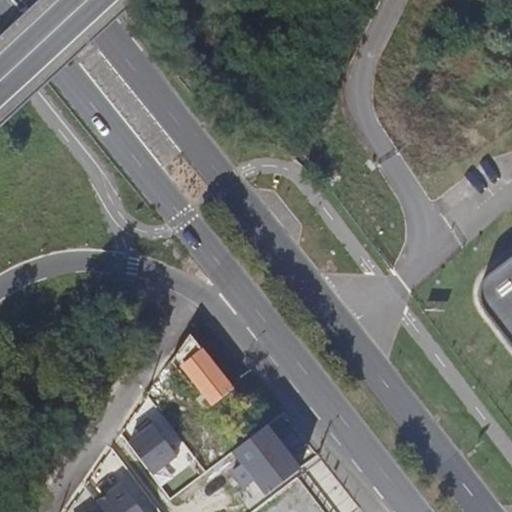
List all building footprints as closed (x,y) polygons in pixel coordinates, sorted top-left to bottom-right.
[(478,291),(480,303),(511,345),(511,257),(497,268),(481,281),(478,291)] [(195,335),(176,363),(210,407),(235,388),(195,335)] [(165,379),(131,427),(150,442),(183,393),(165,379)] [(58,404),(45,418),(65,436),(78,421),(58,404)] [(226,442),(268,497),(304,471),(270,428),(259,435),(250,424),(226,442)] [(146,468),(170,485),(183,466),(159,449),(146,468)] [(147,501),(142,504),(147,511),(149,511),(154,509),(147,501)] [(232,511),(225,503),(213,511),(232,511)]
